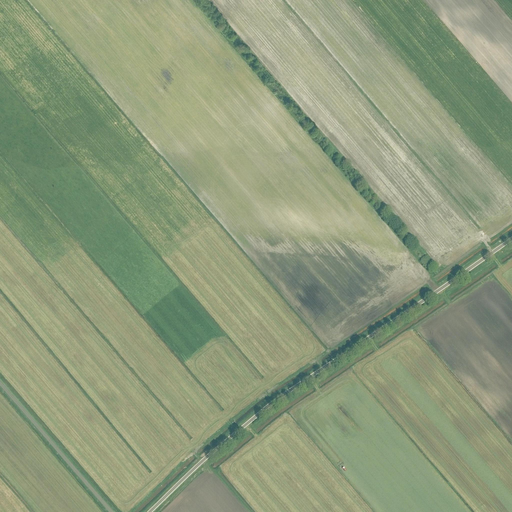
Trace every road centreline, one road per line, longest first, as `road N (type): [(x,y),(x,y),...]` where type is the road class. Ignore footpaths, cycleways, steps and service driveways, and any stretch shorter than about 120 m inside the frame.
road 1 (unclassified): [(150,511),(268,405),(511,239)]
road 2 (unclassified): [(110,511),(0,383)]
